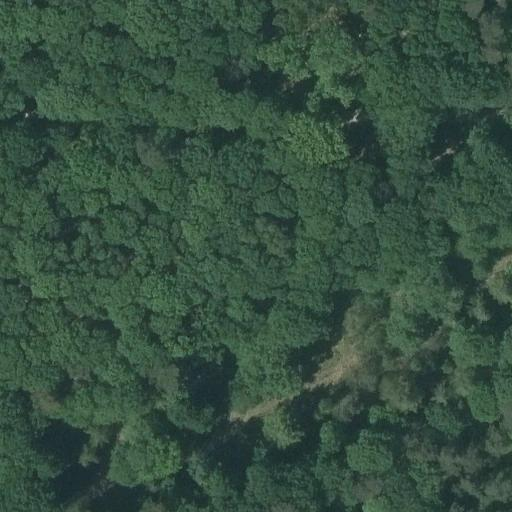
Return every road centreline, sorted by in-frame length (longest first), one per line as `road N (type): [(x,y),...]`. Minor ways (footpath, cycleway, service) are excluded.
road 1 (track): [(511,259),(446,285),(82,480),(0,508)]
road 2 (track): [(0,110),(511,117)]
